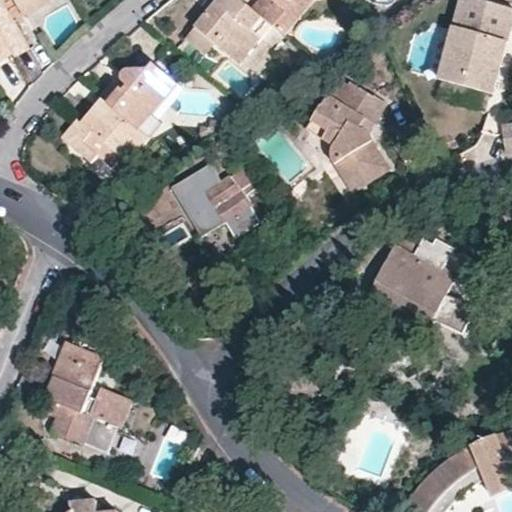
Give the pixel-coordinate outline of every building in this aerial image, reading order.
[(0,0),(0,26),(13,50),(15,53),(30,44),(5,0),(16,0),(24,19),(37,13),(46,8),(42,0),(0,0)] [(251,30),(262,16),(253,8),(243,0),(214,0),(216,3),(197,25),(217,43),(230,54),(237,45),(247,53),(261,38),(255,34),(251,30)] [(260,0),(253,8),(262,16),(267,20),(279,31),(305,0),(260,0)] [(326,0),(305,0),(279,31),(284,35),(312,3),(326,0)] [(492,93),(511,20),(511,7),(485,0),(462,0),(441,78),(483,90),(492,93)] [(255,34),(267,20),(262,16),(251,30),(255,34)] [(217,43),(197,25),(187,38),(207,55),(217,43)] [(0,57),(4,55),(13,50),(0,26),(0,57)] [(240,62),(247,53),(237,45),(230,54),(240,62)] [(115,104),(140,126),(164,95),(159,90),(172,74),(154,61),(148,66),(125,65),(123,66),(121,67),(120,68),(119,70),(119,72),(120,73),(121,74),(122,75),(120,78),(117,80),(110,74),(97,89),(103,94),(115,104)] [(178,79),(172,74),(159,90),(164,95),(178,79)] [(371,134),(376,126),(370,122),(384,100),(376,95),(374,97),(351,82),(349,85),(339,78),(307,127),(332,146),(331,150),(331,153),(331,156),(332,160),(353,192),(390,168),(371,134)] [(107,113),(115,104),(103,94),(95,103),(107,113)] [(62,133),(72,142),(87,125),(82,119),(95,103),(91,99),(85,105),(62,133)] [(370,122),(376,126),(383,114),(389,104),(384,100),(370,122)] [(128,159),(150,135),(140,126),(115,104),(107,113),(95,103),(82,119),(87,125),(72,142),(91,159),(97,153),(110,164),(122,153),(128,159)] [(507,152),(511,151),(511,120),(502,122),(507,152)] [(217,153),(235,141),(225,129),(209,141),(217,153)] [(236,236),(260,221),(249,202),(251,201),(245,192),(255,185),(241,166),(221,180),(210,164),(172,187),(202,234),(214,226),(226,219),(236,236)] [(511,229),(511,215),(508,212),(501,222),(511,229)] [(447,296),(456,279),(444,273),(455,251),(457,246),(438,237),(435,242),(425,237),(422,244),(411,238),(398,245),(372,294),(400,309),(415,317),(432,325),(435,321),(463,335),(475,310),(447,296)] [(400,309),(372,294),(362,315),(390,329),(400,309)] [(106,422),(122,429),(127,418),(134,400),(105,387),(100,398),(91,393),(107,356),(86,346),(90,338),(80,333),(76,343),(71,340),(56,375),(63,379),(55,398),(50,411),(67,419),(62,433),(94,447),(106,422)] [(63,379),(56,375),(48,394),(55,398),(63,379)] [(44,425),(62,433),(67,419),(50,411),(44,425)] [(111,454),(122,429),(106,422),(94,447),(111,454)] [(511,431),(497,435),(470,447),(443,464),(428,478),(407,502),(422,511),(447,511),(448,511),(465,493),(486,478),(488,477),(511,468),(511,467),(511,431)] [(511,490),(511,471),(511,468),(488,477),(486,478),(494,498),(511,490)] [(198,506),(207,485),(201,482),(193,479),(184,500),(198,506)] [(116,511),(104,511),(78,508),(78,503),(66,502),(66,509),(62,511),(116,511)]
